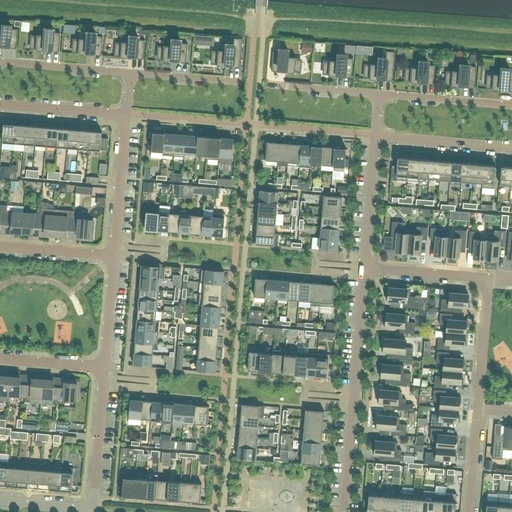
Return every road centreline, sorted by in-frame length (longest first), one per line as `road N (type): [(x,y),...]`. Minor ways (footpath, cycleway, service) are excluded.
road 1 (residential): [(365,268),(342,511)]
road 2 (residential): [(92,511),(104,366)]
road 3 (residential): [(114,256),(125,113)]
road 4 (residential): [(511,148),(375,136)]
road 5 (residential): [(378,93),(511,105)]
road 6 (residential): [(375,136),(365,268)]
road 7 (residential): [(0,62),(131,73)]
road 8 (residential): [(477,408),(486,280)]
road 9 (residential): [(125,113),(0,103)]
road 10 (residential): [(365,268),(486,280)]
